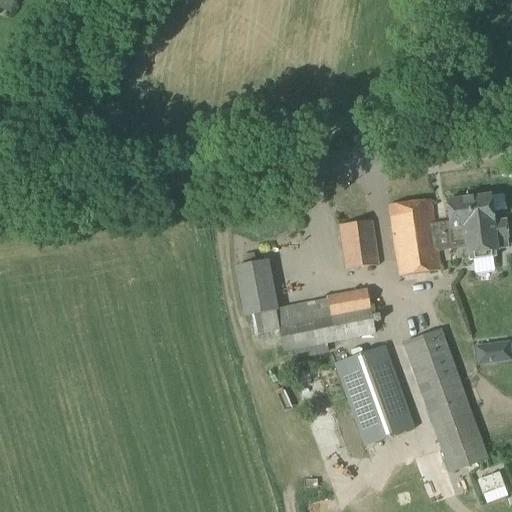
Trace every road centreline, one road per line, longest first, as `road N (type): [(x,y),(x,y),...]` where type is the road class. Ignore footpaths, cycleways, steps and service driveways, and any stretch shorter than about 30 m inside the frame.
road 1 (unclassified): [(424,154),(0,195)]
road 2 (unclassified): [(0,151),(112,0)]
road 3 (unclassified): [(424,154),(461,0)]
